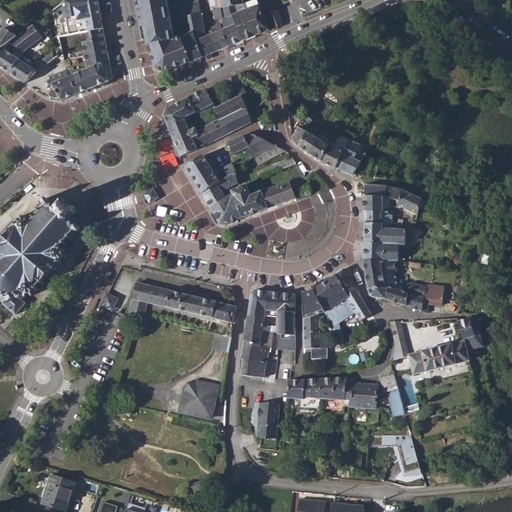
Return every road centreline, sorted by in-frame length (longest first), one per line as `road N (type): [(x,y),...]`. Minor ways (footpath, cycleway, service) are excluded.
road 1 (residential): [(249,264),(229,396),(235,454),(246,471),(410,493),(511,483)]
road 2 (residential): [(296,270),(335,246),(345,210),(330,179),(283,143),(266,48)]
road 3 (secondary): [(120,227),(0,463)]
road 4 (residential): [(296,270),(304,375),(379,367),(388,341),(382,313)]
road 5 (secondary): [(266,48),(143,103)]
road 6 (residential): [(120,227),(249,264)]
road 7 (secondary): [(378,0),(266,48)]
